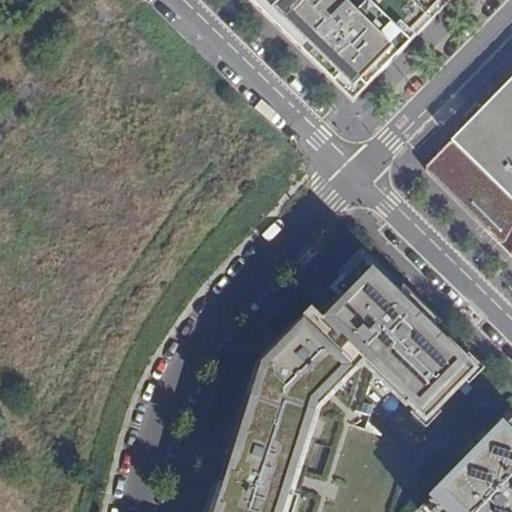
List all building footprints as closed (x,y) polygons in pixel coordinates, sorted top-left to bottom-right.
[(249,0),(258,8),(263,2),(308,45),(302,51),(335,83),(341,77),(353,90),(361,82),(367,88),(411,43),(405,37),(441,0),(360,0),(352,8),(343,0),(249,0)] [(441,0),(405,37),(411,43),(452,0),(441,0)] [(263,2),(258,8),(302,51),(308,45),(263,2)] [(341,77),(335,83),(353,102),(367,88),(361,82),(353,90),(341,77)] [(511,94),(507,89),(503,89),(500,91),(479,112),(478,116),(479,119),(511,150),(484,177),(453,146),(450,144),(447,145),(424,169),(424,171),(424,173),(498,245),(501,246),(504,244),(511,229),(511,94)] [(511,229),(504,244),(501,246),(498,245),(511,258),(511,229)] [(397,292),(363,258),(333,288),(343,298),(321,320),(312,311),(299,324),(263,360),(259,364),(249,396),(227,468),(212,511),(285,511),(292,490),(309,437),(318,407),(363,361),(406,403),(408,401),(426,418),(475,368),(435,329),(397,292)] [(404,285),(397,292),(435,329),(442,322),(404,285)] [(259,356),(263,360),(299,324),(294,320),(266,349),(259,356)] [(253,339),(242,350),(249,357),(260,345),(253,339)] [(220,466),(227,468),(249,396),(242,394),(220,466)] [(492,440),(432,501),(437,508),(432,511),(511,511),(511,416),(507,412),(486,434),(492,440)] [(316,440),(309,437),(292,490),(300,492),(316,440)]
